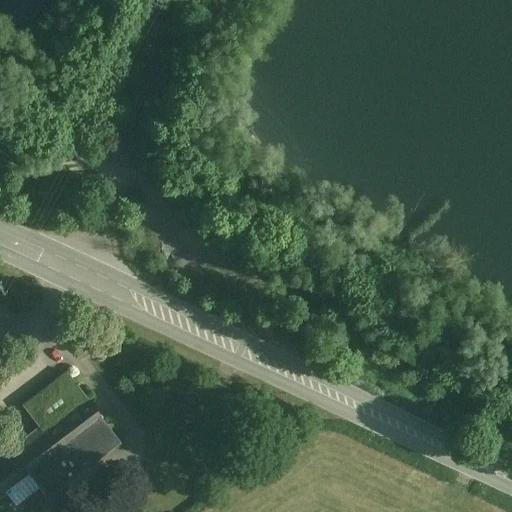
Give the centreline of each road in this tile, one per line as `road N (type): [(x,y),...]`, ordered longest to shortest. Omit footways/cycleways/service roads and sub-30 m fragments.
road 1 (secondary): [(0,236),(511,481)]
road 2 (track): [(75,273),(104,223),(195,0)]
